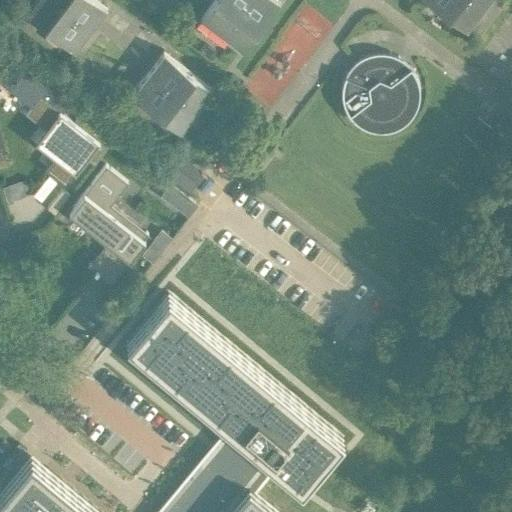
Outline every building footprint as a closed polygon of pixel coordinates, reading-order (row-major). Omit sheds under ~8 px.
[(107,5),(100,0),(32,0),(25,10),(75,47),(107,5)] [(211,0),(200,16),(242,48),(278,0),(211,0)] [(430,0),(466,27),(487,0),(430,0)] [(163,48),(131,90),(180,128),(213,86),(163,48)] [(362,54),(359,56),(356,58),(352,62),(349,66),(347,68),(345,71),(344,75),(342,79),(342,83),(341,87),(341,91),(342,95),(342,99),(344,103),(345,107),(348,111),(350,114),(354,118),(357,121),(361,123),(365,125),(369,127),(374,128),(378,128),(383,128),(388,127),(393,126),(398,124),(402,121),(406,118),(409,115),(413,111),(416,105),(417,102),(418,101),(419,97),(419,96),(419,94),(419,90),(419,88),(419,85),(419,82),(418,80),(417,77),(417,75),(416,72),(413,68),(411,64),(408,61),(405,58),(401,56),(398,54),(394,52),(390,51),(386,50),(382,50),(379,50),(376,50),(373,50),(370,51),(367,52),(364,53),(362,54)] [(40,91),(26,110),(45,125),(42,130),(36,138),(51,149),(57,154),(46,167),(60,177),(59,178),(64,181),(65,179),(64,179),(73,167),(84,153),(86,155),(94,161),(113,136),(79,109),(74,117),(40,91)] [(475,115),(464,129),(479,141),(480,140),(485,144),(499,155),(510,141),(496,131),(495,132),(489,127),(490,127),(475,115)] [(180,155),(164,175),(188,193),(189,192),(188,191),(195,182),(198,185),(198,186),(199,186),(207,176),(180,155)] [(72,206),(68,210),(108,240),(91,262),(90,261),(88,264),(110,282),(126,261),(144,238),(143,237),(148,231),(145,229),(144,230),(106,201),(124,179),(127,181),(128,180),(105,163),(72,206)] [(10,197),(30,188),(24,176),(4,184),(10,197)] [(161,227),(154,236),(164,245),(172,236),(161,227)] [(167,292),(127,340),(227,424),(228,424),(213,442),(158,511),(226,511),(249,485),(254,488),(274,463),(301,485),(321,461),(325,457),(342,436),(167,292)] [(249,485),(226,511),(93,511),(124,474),(74,433),(46,466),(31,454),(0,490),(0,507),(5,511),(281,511),(280,511),(271,503),(249,485)]
